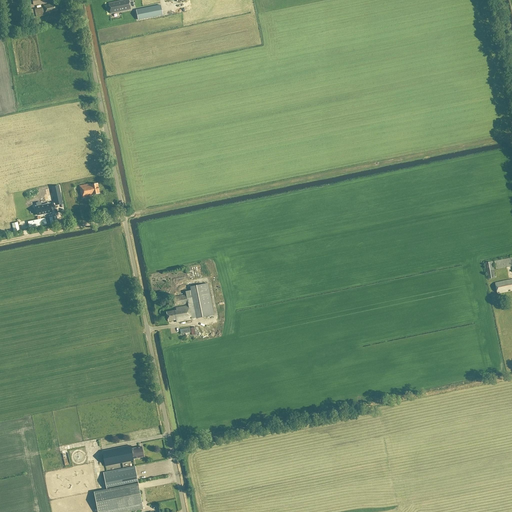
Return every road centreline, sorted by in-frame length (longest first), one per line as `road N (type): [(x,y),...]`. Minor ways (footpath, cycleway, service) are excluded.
road 1 (track): [(511,136),(0,242)]
road 2 (unclassified): [(184,511),(79,0)]
